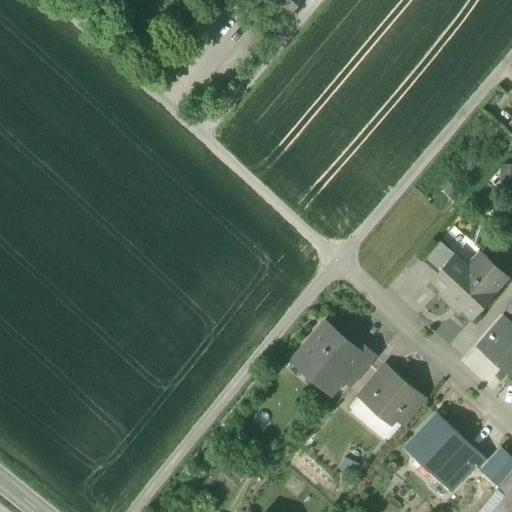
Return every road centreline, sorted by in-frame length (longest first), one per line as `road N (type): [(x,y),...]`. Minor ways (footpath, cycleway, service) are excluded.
road 1 (residential): [(511,420),(51,0)]
road 2 (track): [(139,511),(511,61)]
